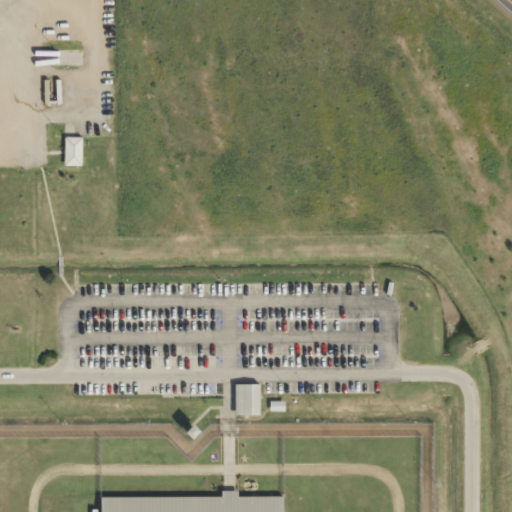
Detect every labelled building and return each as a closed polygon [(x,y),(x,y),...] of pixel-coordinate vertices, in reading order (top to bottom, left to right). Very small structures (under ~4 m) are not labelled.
[(84,165),(84,137),(66,137),(66,165),(84,165)] [(263,382),(238,382),(238,413),(263,413),(263,382)] [(255,423),(255,392),(231,392),(231,423),(255,423)] [(281,419),(281,409),(267,409),(267,419),(281,419)] [(104,495),(104,511),(287,511),(287,495),(241,495),(241,490),(224,489),(224,495),(104,495)]
